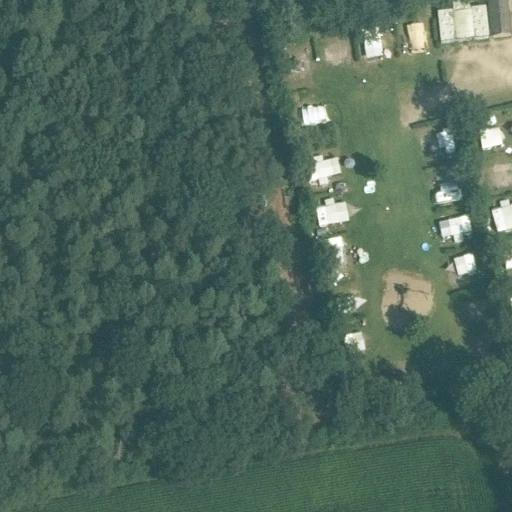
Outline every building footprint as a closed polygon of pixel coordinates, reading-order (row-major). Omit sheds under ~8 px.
[(430,24),(434,43),(437,61),(438,65),(444,64),(504,53),(501,39),(501,38),(503,38),(499,14),(497,15),(494,0),(491,0),(444,8),(446,21),(430,24)] [(364,51),(384,50),(382,31),(363,32),(364,51)] [(342,39),(321,41),(326,74),(347,71),(342,39)] [(297,131),(325,126),(322,114),(295,118),(297,131)] [(447,130),(428,134),(434,161),(453,156),(447,130)] [(505,165),(482,166),(483,190),(506,189),(505,165)] [(511,217),(502,217),(502,230),(511,230),(511,217)] [(446,244),(467,242),(465,218),(444,220),(446,244)] [(353,249),(332,250),(332,269),(354,268),(353,249)]
